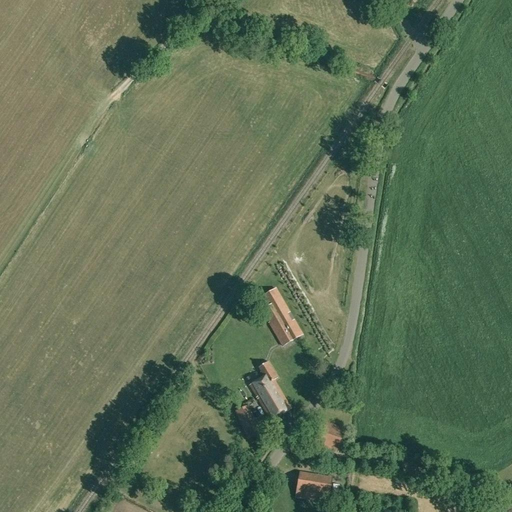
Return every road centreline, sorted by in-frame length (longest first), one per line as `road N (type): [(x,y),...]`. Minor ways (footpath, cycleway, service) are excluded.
road 1 (tertiary): [(240,511),(344,354),(380,135),(424,48)]
road 2 (track): [(511,503),(427,465),(328,458),(286,441)]
